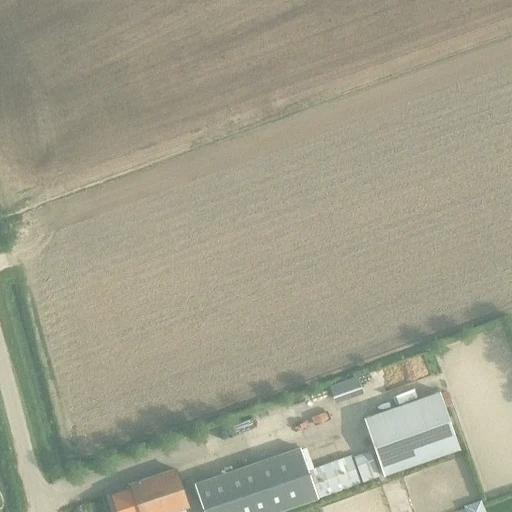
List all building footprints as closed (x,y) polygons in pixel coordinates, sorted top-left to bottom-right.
[(438,375),(429,352),(406,360),(415,383),(438,375)] [(358,376),(330,386),(336,403),(364,393),(358,376)] [(439,392),(363,418),(383,475),(459,449),(439,392)] [(204,511),(276,511),(288,508),(361,482),(352,455),(308,471),(300,449),(271,459),(195,485),(204,511)] [(174,511),(189,507),(176,469),(130,485),(131,489),(112,496),(117,511),(174,511)] [(486,511),(482,500),(468,506),(470,511),(486,511)]
